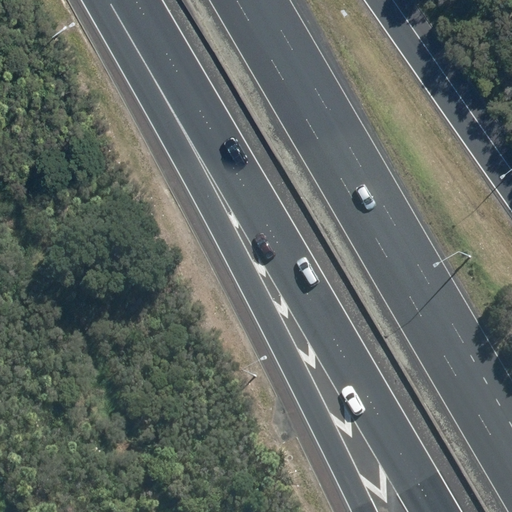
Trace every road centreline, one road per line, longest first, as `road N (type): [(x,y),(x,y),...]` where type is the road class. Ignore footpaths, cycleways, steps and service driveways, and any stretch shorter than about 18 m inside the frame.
road 1 (motorway): [(430,511),(118,0)]
road 2 (motorway): [(358,511),(118,0)]
road 3 (motorway): [(252,0),(511,464)]
road 4 (motorway): [(380,0),(511,178)]
